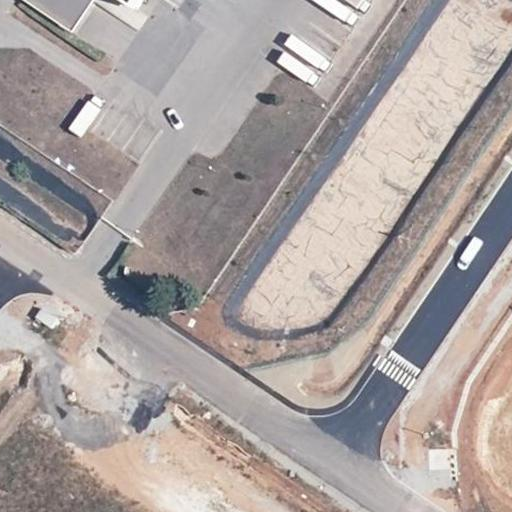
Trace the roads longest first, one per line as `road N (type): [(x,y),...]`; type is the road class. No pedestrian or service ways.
road 1 (unclassified): [(0,238),(341,457)]
road 2 (unclassified): [(341,457),(511,204)]
